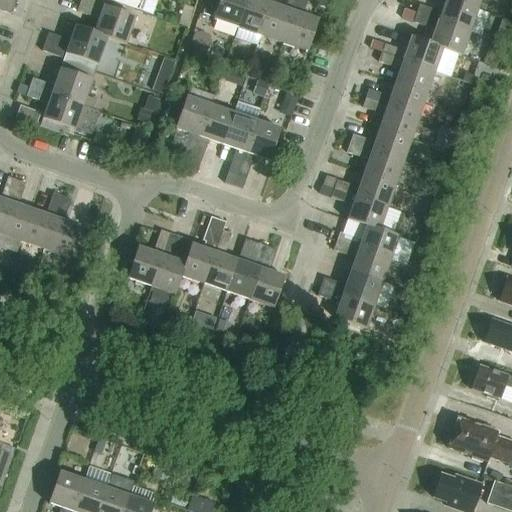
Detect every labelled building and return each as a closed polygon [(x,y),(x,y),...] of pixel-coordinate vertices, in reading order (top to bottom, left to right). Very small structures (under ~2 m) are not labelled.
[(137,19),(111,9),(106,7),(108,2),(101,0),(83,0),(79,12),(100,20),(95,34),(95,35),(108,39),(127,46),(137,19)] [(207,0),(202,16),(215,20),(216,19),(222,0),(207,0)] [(238,27),(247,0),(222,0),(216,19),(238,27)] [(261,35),(272,3),(262,0),(247,0),(238,27),(261,35)] [(284,43),(298,0),(287,0),(285,8),(272,3),(261,35),(284,43)] [(307,51),(318,19),(303,14),(307,0),(298,0),(284,43),(307,51)] [(318,0),(316,8),(325,11),(329,0),(318,0)] [(468,32),(476,9),(450,0),(443,0),(440,12),(409,1),(406,9),(416,13),(468,32)] [(450,0),(476,9),(479,0),(450,0)] [(0,12),(12,16),(15,7),(0,1),(0,12)] [(406,9),(403,19),(412,22),(416,13),(406,9)] [(460,56),(468,32),(416,13),(412,22),(433,29),(429,43),(428,44),(441,48),(441,49),(460,56)] [(95,35),(95,34),(77,28),(72,42),(50,34),(44,52),(66,60),(68,55),(99,66),(108,39),(95,35)] [(497,31),(493,43),(506,47),(508,42),(510,36),(497,31)] [(428,44),(429,43),(410,37),(405,51),(384,44),(381,52),(433,71),(441,49),(441,48),(428,44)] [(373,40),(370,48),(381,52),(384,44),(373,40)] [(425,94),(433,71),(381,52),(378,61),(399,68),(394,83),(425,94)] [(484,59),(482,65),(498,71),(500,65),(484,59)] [(227,61),(225,66),(233,69),(235,63),(227,61)] [(84,107),(93,81),(61,70),(56,87),(34,80),(31,89),(84,107)] [(231,72),(227,83),(242,88),(246,77),(231,72)] [(464,74),(461,83),(470,86),(473,77),(464,74)] [(157,80),(153,91),(164,95),(168,85),(157,80)] [(259,82),(254,96),(263,99),(268,85),(259,82)] [(418,116),(425,94),(394,83),(389,97),(368,89),(365,98),(418,116)] [(76,130),(84,107),(31,89),(28,98),(49,105),(44,119),(76,130)] [(287,92),(284,100),(296,105),(299,96),(287,92)] [(193,157),(212,103),(188,95),(186,103),(171,97),(162,123),(190,133),(183,154),(193,157)] [(140,110),(136,122),(150,127),(159,102),(147,98),(143,111),(140,110)] [(410,139),(418,116),(365,98),(363,106),(384,113),(379,128),(410,139)] [(223,143),(235,111),(212,103),(193,157),(201,160),(209,138),(223,143)] [(238,173),(257,119),(256,118),(259,112),(251,109),(248,116),(235,111),(223,143),(236,148),(228,169),(238,173)] [(257,119),(238,173),(235,183),(243,186),(254,154),(269,159),(281,127),(257,119)] [(402,162),(410,139),(379,128),(374,141),(353,134),(350,143),(402,162)] [(145,155),(152,134),(138,130),(131,151),(145,155)] [(437,137),(433,148),(446,152),(450,142),(437,137)] [(394,184),(402,162),(350,143),(347,152),(369,159),(364,174),(394,184)] [(235,184),(238,173),(228,169),(224,180),(235,184)] [(426,173),(421,186),(434,190),(438,177),(426,173)] [(386,207),(394,184),(364,174),(359,187),(326,175),(323,185),(334,189),(386,207)] [(0,228),(17,182),(8,179),(1,199),(0,198),(0,228)] [(0,234),(21,242),(32,210),(19,205),(26,185),(17,182),(0,228),(0,234)] [(323,185),(320,193),(331,197),(334,189),(323,185)] [(378,230),(379,229),(386,207),(334,189),(331,197),(353,204),(348,220),(366,227),(366,226),(378,230)] [(43,250),(62,197),(53,194),(46,214),(32,210),(21,242),(43,250)] [(43,250),(67,258),(79,226),(65,221),(72,201),(62,197),(43,250)] [(204,285),(224,231),(223,231),(226,223),(212,218),(204,240),(209,242),(207,249),(192,244),(186,263),(187,263),(181,277),(182,277),(204,285)] [(187,263),(186,263),(172,258),(179,239),(184,224),(175,221),(171,234),(151,289),(175,297),(182,277),(181,277),(187,263)] [(397,235),(379,229),(378,230),(366,226),(366,227),(361,240),(341,233),(337,242),(389,259),(397,235)] [(151,289),(171,234),(162,231),(154,252),(139,247),(127,280),(151,289)] [(225,255),(232,234),(224,231),(204,285),(227,293),(239,259),(225,255)] [(179,239),(172,258),(186,263),(192,244),(179,239)] [(249,301),(269,247),(246,239),(239,259),(227,293),(249,301)] [(381,282),(389,259),(337,242),(334,250),(356,258),(351,272),(381,282)] [(269,247),(249,301),(273,309),(285,275),(270,270),(277,250),(269,247)] [(433,265),(418,259),(414,270),(429,276),(433,265)] [(373,305),(381,282),(351,272),(346,286),(325,278),(322,287),(373,305)] [(511,282),(506,280),(498,304),(511,308),(511,282)] [(365,329),(373,305),(322,287),(319,296),(340,303),(335,318),(365,329)] [(407,296),(403,306),(413,311),(417,300),(407,296)] [(206,329),(205,330),(212,332),(212,331),(216,320),(209,318),(206,329)] [(220,322),(217,331),(227,335),(230,326),(220,322)] [(511,328),(492,322),(484,345),(511,354),(511,328)] [(511,379),(479,368),(471,391),(500,401),(505,387),(511,389),(511,379)] [(453,435),(511,455),(511,444),(497,439),(499,434),(458,419),(453,435)] [(511,455),(453,435),(448,450),(488,464),(489,459),(509,466),(511,457),(511,455)] [(98,439),(96,446),(103,449),(106,442),(98,439)] [(0,453),(0,483),(1,484),(11,457),(0,453)] [(123,453),(121,459),(134,463),(136,457),(123,453)] [(71,511),(82,482),(58,473),(47,506),(62,511),(61,511),(71,511)] [(459,511),(473,511),(482,487),(455,478),(454,482),(441,477),(434,499),(446,503),(445,507),(459,511)] [(186,479),(181,490),(193,495),(197,483),(186,479)] [(96,511),(105,489),(82,482),(71,511),(96,511)] [(511,511),(511,490),(493,485),(486,505),(508,511),(511,511)] [(122,511),(127,497),(105,489),(96,511),(122,511)] [(127,497),(122,511),(148,511),(154,498),(131,490),(128,498),(127,497)] [(211,511),(214,505),(192,497),(186,511),(211,511)]
